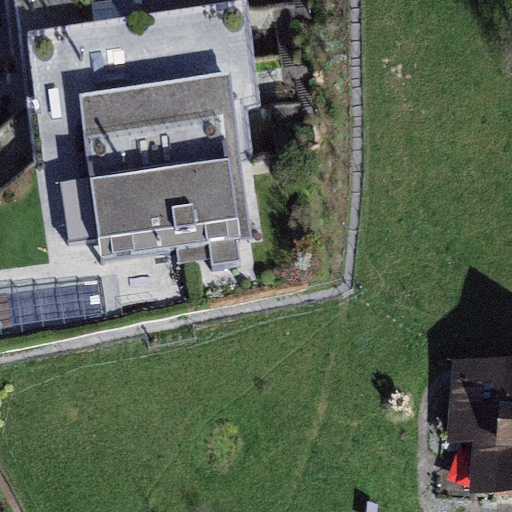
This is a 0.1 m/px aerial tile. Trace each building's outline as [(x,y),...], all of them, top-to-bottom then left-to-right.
[(24,16),(159,0),(0,0),(0,29),(6,76),(31,73),(24,16)] [(31,73),(264,44),(258,0),(159,0),(24,16),(31,73)] [(246,105),(254,176),(279,173),(264,44),(31,73),(53,272),(107,266),(91,122),(246,105)] [(107,277),(262,262),(254,176),(246,105),(91,122),(107,266),(107,277)] [(511,383),(467,380),(459,459),(487,462),(482,508),(511,510),(511,383)]
